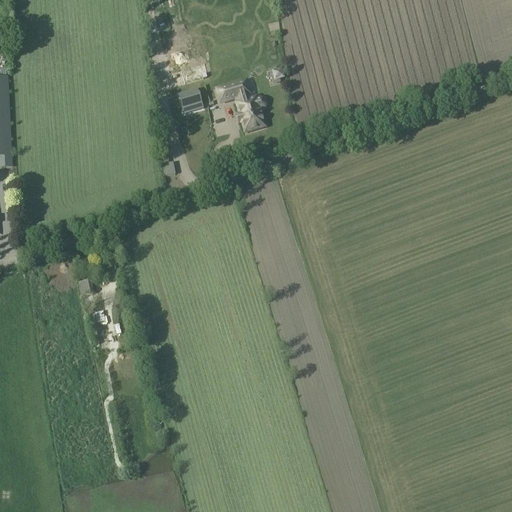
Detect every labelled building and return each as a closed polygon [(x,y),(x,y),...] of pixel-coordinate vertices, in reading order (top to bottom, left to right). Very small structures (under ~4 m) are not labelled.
[(167,66),(183,61),(175,35),(159,40),(167,66)] [(202,62),(178,68),(182,84),(206,77),(202,62)] [(246,83),(217,91),(221,104),(242,98),(243,102),(237,104),(244,130),(251,128),(252,131),(264,128),(260,111),(262,110),(265,108),(265,105),(265,102),(262,100),(259,100),(257,101),(256,99),(248,101),(247,96),(250,95),(248,89),(242,91),(240,85),(246,83)] [(194,94),(175,99),(179,112),(198,106),(194,94)] [(0,158),(11,158),(10,119),(9,110),(0,110),(0,158)] [(94,322),(95,332),(104,331),(102,321),(94,322)]
